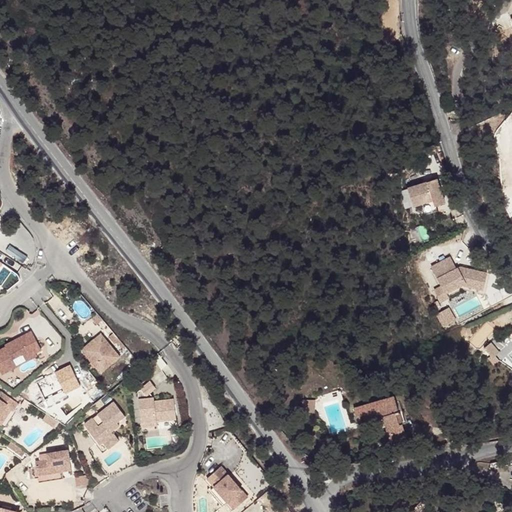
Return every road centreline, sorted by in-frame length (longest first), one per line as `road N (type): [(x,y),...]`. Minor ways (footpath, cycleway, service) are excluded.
road 1 (unclassified): [(298,480),(14,106)]
road 2 (unclassified): [(410,0),(417,53),(462,182),(485,234),(511,262)]
road 3 (residential): [(182,472),(199,430),(188,381),(165,346),(106,311),(58,260)]
road 4 (residential): [(14,106),(3,177),(58,260)]
road 5 (unclassified): [(511,445),(354,472)]
